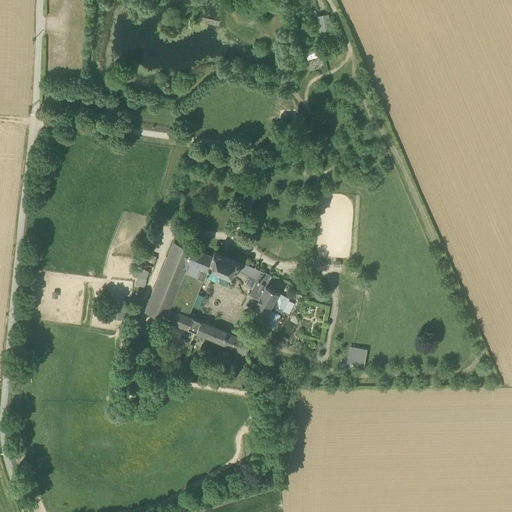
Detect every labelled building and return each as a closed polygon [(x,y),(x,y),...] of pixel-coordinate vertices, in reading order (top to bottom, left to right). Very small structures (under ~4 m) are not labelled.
[(318,26),(329,26),(328,14),(317,14),(318,26)] [(208,272),(210,267),(209,267),(212,257),(174,242),(145,311),(199,334),(203,322),(188,316),(206,271),(208,272)] [(233,277),(236,270),(239,262),(214,252),(212,257),(209,267),(210,267),(233,277)] [(271,276),(239,262),(236,270),(248,277),(244,284),(252,288),(250,292),(248,292),(246,296),(247,297),(242,306),(252,311),(266,285),(270,279),(271,279),(272,278),(271,277),(271,276)] [(263,317),(265,318),(265,317),(269,309),(271,306),(278,293),(279,292),(266,285),(252,311),(262,316),(263,317)] [(288,298),(278,293),(271,306),(281,312),(288,298)] [(279,315),(269,309),(265,317),(265,318),(263,317),(262,316),(259,321),(260,321),(265,324),(272,328),(279,315)] [(199,334),(245,353),(250,343),(250,342),(203,322),(199,334)] [(368,350),(349,346),(347,361),(346,364),(364,367),(366,361),(368,350)] [(126,398),(132,399),(142,391),(143,385),(130,382),(126,398)]
